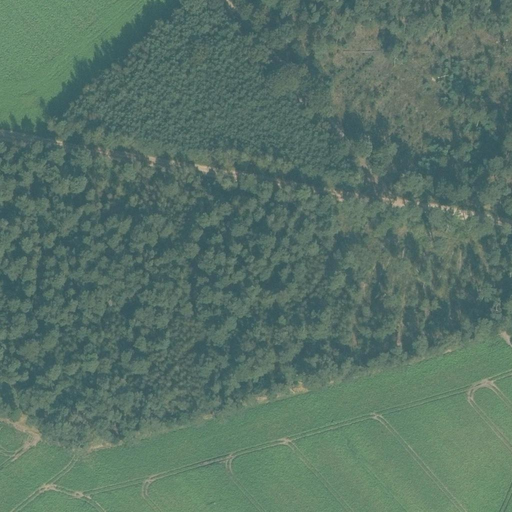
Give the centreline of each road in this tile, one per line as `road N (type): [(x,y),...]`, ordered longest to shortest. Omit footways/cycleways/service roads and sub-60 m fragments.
road 1 (track): [(0,134),(386,203)]
road 2 (track): [(219,0),(386,203)]
road 3 (track): [(386,203),(511,227)]
